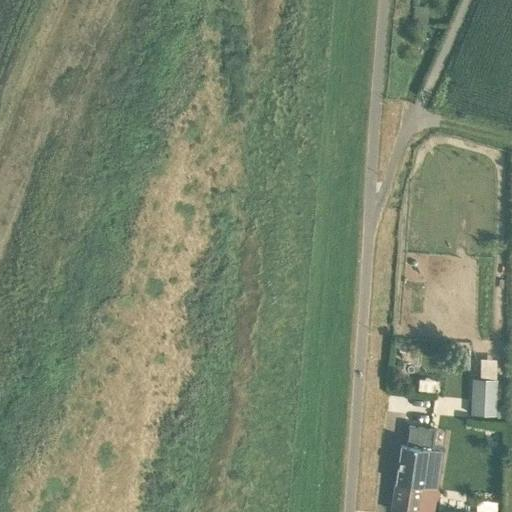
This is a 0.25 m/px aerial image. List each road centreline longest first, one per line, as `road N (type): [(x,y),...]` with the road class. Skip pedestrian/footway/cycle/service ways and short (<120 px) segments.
road 1 (unclassified): [(348,511),(368,216)]
road 2 (unclassified): [(368,216),(464,0)]
road 3 (unclassified): [(368,216),(382,0)]
